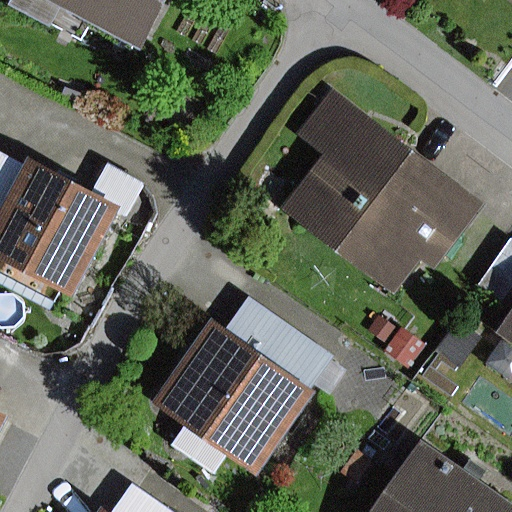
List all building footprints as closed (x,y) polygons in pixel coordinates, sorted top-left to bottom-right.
[(42,0),(132,47),(156,0),(42,0)] [(303,141),(326,158),(284,217),(405,303),(480,197),(337,95),(303,141)] [(0,211),(22,168),(0,156),(0,211)] [(116,211),(25,163),(22,168),(0,211),(0,285),(47,310),(55,294),(68,301),(116,211)] [(511,243),(507,240),(477,284),(501,301),(511,285),(511,243)] [(245,297),(220,334),(307,393),(332,355),(245,297)] [(511,308),(494,334),(511,346),(511,308)] [(377,318),(367,332),(382,343),(392,328),(377,318)] [(455,324),(435,352),(456,367),(476,338),(455,324)] [(220,334),(206,325),(150,406),(181,428),(169,446),(214,477),(224,463),(248,480),(307,393),(220,334)] [(400,329),(383,353),(407,370),(423,346),(400,329)] [(429,367),(422,377),(451,398),(458,388),(429,367)] [(511,511),(511,507),(418,443),(370,511),(511,511)] [(167,511),(128,485),(109,511),(167,511)]
